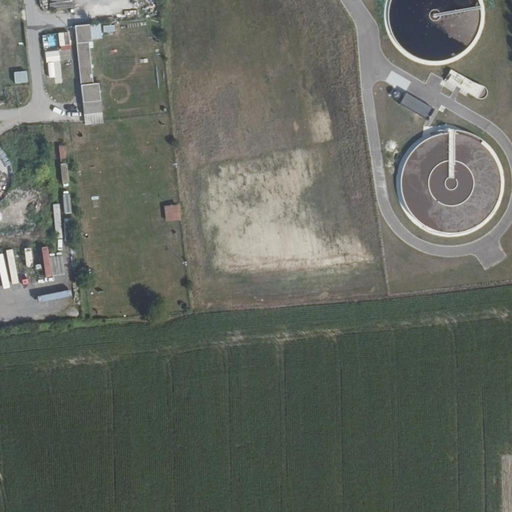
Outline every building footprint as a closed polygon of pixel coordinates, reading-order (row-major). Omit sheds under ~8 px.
[(432,62),(442,61),(452,57),(461,51),(469,44),(475,35),(478,24),(480,14),(478,3),(477,0),(385,0),(383,9),(383,19),(385,29),(389,38),(395,46),(403,53),(412,58),(422,61),(432,62)] [(95,44),(94,28),(78,29),(85,106),(103,104),(102,88),(95,88),(91,44),(95,44)] [(45,51),(46,62),(60,60),(60,50),(45,51)] [(15,83),(28,82),(27,69),(14,71),(15,83)] [(64,103),(63,120),(81,120),(81,104),(64,103)] [(397,188),(400,199),(405,210),(412,219),(420,226),(430,231),(441,234),(452,235),(464,233),(474,229),(484,223),(492,215),(499,204),(502,193),(503,180),(502,168),(497,157),(490,147),(481,139),(470,133),(458,130),(446,129),(434,132),(423,136),(414,144),(406,153),(400,164),(397,176),(397,188)] [(164,205),(165,221),(181,220),(180,204),(164,205)] [(62,242),(64,255),(44,258),(47,276),(53,275),(52,265),(63,264),(64,269),(74,267),(70,241),(62,242)] [(67,317),(65,299),(32,302),(34,320),(67,317)]
